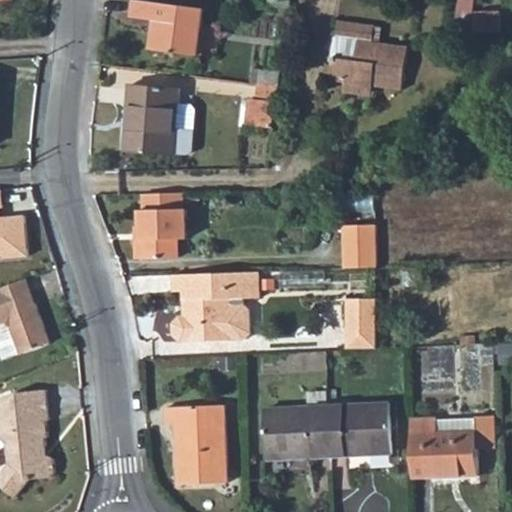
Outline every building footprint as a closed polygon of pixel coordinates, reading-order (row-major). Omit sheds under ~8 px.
[(459,0),(456,24),(474,27),(476,11),(477,0),(459,0)] [(208,11),(136,3),(134,20),(156,23),(153,53),(202,59),(208,11)] [(499,14),(476,11),(474,27),(472,34),(496,35),(499,14)] [(376,28),(338,23),(331,82),(348,84),(347,94),(369,97),(371,87),(405,91),(411,49),(374,44),(376,28)] [(248,122),(276,126),(282,86),(261,84),(260,96),(251,96),(248,122)] [(182,92),(132,88),(128,152),(188,157),(193,154),(196,114),(192,108),(181,107),(182,92)] [(6,190),(0,189),(0,258),(32,256),(29,216),(0,217),(0,208),(8,207),(6,190)] [(189,211),(188,196),(151,196),(152,212),(147,213),(149,262),(188,260),(187,242),(195,241),(194,211),(189,211)] [(347,227),(347,269),(380,267),(380,226),(347,227)] [(263,298),(263,272),(175,276),(175,292),(186,292),(187,316),(183,316),(176,324),(176,335),(184,343),(248,340),(254,334),(253,309),(247,303),(247,298),(263,298)] [(28,294),(23,280),(0,288),(0,323),(2,323),(11,327),(19,352),(50,343),(36,302),(23,306),(20,297),(28,294)] [(351,298),(351,350),(381,348),(380,299),(351,298)] [(50,420),(47,392),(20,396),(0,403),(0,444),(7,450),(7,464),(0,472),(0,489),(10,497),(25,480),(43,479),(52,469),(52,455),(42,448),(41,440),(47,440),(46,421),(50,420)] [(389,402),(331,404),(333,457),(392,455),(389,402)] [(267,459),(333,457),(331,404),(265,407),(267,459)] [(228,406),(168,407),(168,424),(178,425),(180,485),(231,485),(228,406)] [(440,415),(414,416),(417,477),(479,475),(477,445),(499,444),(498,412),(478,413),(479,428),(460,429),(441,430),(440,418),(440,415)] [(459,417),(440,418),(441,430),(460,429),(459,417)]
